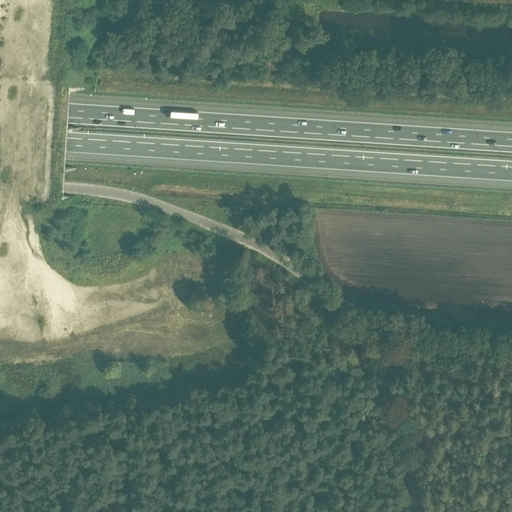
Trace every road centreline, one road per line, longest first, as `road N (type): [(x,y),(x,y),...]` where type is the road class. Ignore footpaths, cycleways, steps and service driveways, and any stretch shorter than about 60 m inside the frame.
road 1 (unclassified): [(511,345),(377,323),(341,307),(255,244),(162,207),(112,193),(0,184)]
road 2 (motorway): [(0,137),(511,171)]
road 3 (motorway): [(511,143),(0,109)]
